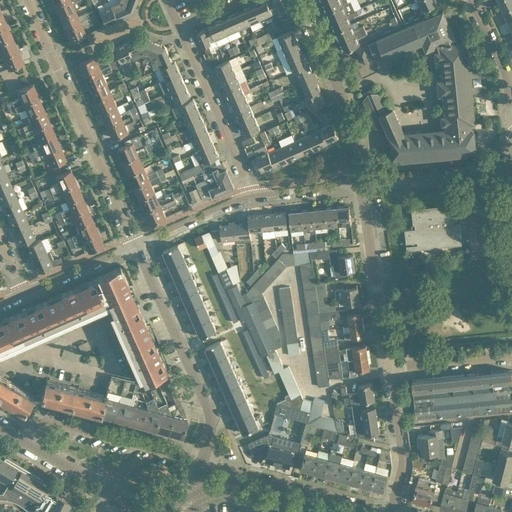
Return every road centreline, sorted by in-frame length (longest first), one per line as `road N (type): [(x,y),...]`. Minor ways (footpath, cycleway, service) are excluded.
road 1 (residential): [(135,244),(27,0)]
road 2 (residential): [(202,461),(205,401),(135,244)]
road 3 (residential): [(355,184),(359,138),(297,0)]
road 4 (residential): [(387,511),(202,461)]
road 5 (residential): [(202,461),(49,420),(22,439)]
road 6 (residential): [(388,368),(355,184)]
road 7 (residential): [(251,197),(182,34)]
road 8 (residential): [(391,511),(402,456),(388,368)]
road 9 (residential): [(147,511),(22,439)]
road 10 (residential): [(135,244),(251,197)]
road 11 (residential): [(388,368),(511,355)]
road 12 (residential): [(23,293),(135,244)]
